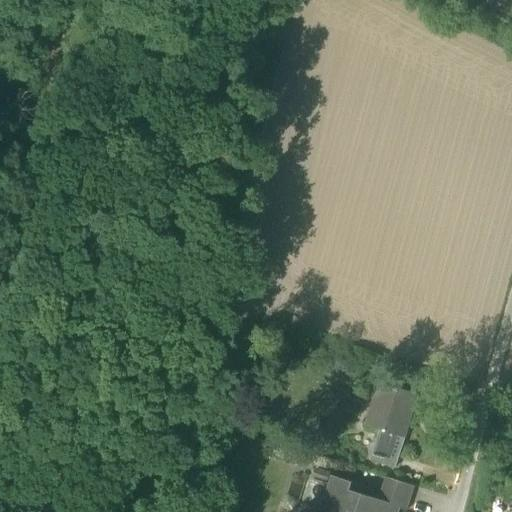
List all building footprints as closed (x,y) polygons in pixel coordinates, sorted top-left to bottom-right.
[(380,430),(406,438),(419,395),(379,382),(365,426),(380,430)] [(371,461),(396,469),(406,438),(380,430),(371,461)] [(320,511),(321,511),(331,485),(349,491),(352,483),(332,476),(320,511)] [(396,507),(407,511),(415,486),(386,477),(379,500),(397,506),(396,507)] [(394,511),(396,507),(397,506),(379,500),(349,491),(331,485),(321,511),(394,511)]
